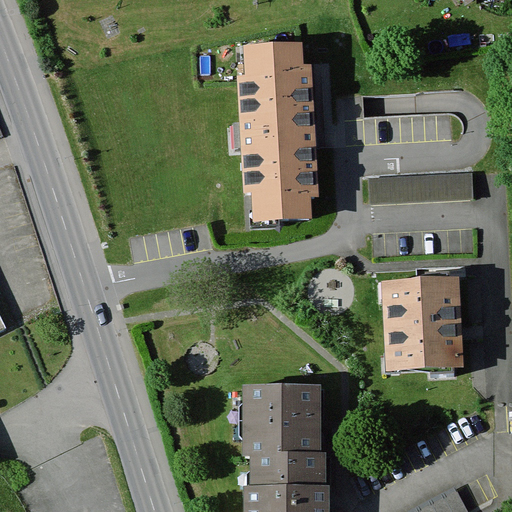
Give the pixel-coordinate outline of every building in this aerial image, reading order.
[(313,217),(305,41),(235,44),(243,221),(313,217)] [(470,176),(369,181),(371,206),(472,201),(470,176)] [(448,283),(384,286),(389,376),(452,372),(448,283)] [(324,511),(324,382),(233,383),(233,511),(324,511)] [(465,511),(454,490),(412,511),(465,511)]
